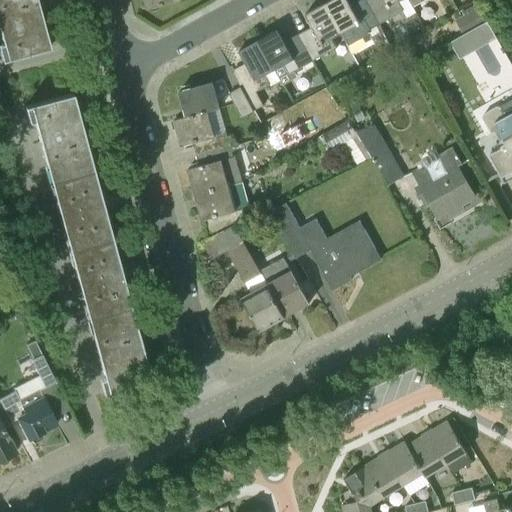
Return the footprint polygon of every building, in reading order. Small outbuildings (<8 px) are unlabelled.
[(1,59),(1,61),(49,48),(39,11),(35,0),(0,0),(0,36),(6,58),(1,59)] [(141,0),(144,9),(177,0),(141,0)] [(379,24),(365,0),(363,0),(351,7),(347,0),(331,0),(325,4),(341,33),(348,46),(369,34),(367,31),(379,24)] [(398,2),(401,0),(365,0),(379,24),(403,11),(398,2)] [(331,39),(341,33),(325,4),(305,14),(313,28),(299,36),(312,61),(336,48),(331,39)] [(455,19),(463,34),(486,21),(477,4),(463,11),(464,14),(455,19)] [(488,22),(474,29),(480,40),(482,43),(496,36),(494,32),(488,22)] [(312,61),(299,36),(285,43),(277,30),(258,41),(274,70),(284,65),(289,74),(312,61)] [(265,75),(274,70),(258,41),(239,51),(246,65),(232,72),(241,87),(253,112),(263,106),(256,91),(270,84),(265,75)] [(395,58),(392,59),(394,62),(403,58),(404,59),(409,56),(403,45),(391,52),(395,58)] [(395,58),(391,52),(389,53),(385,56),(388,61),(392,59),(395,58)] [(213,82),(179,92),(186,117),(208,111),(220,108),(218,101),(213,82)] [(242,118),(253,112),(241,87),(229,93),(242,118)] [(24,108),(29,106),(49,177),(91,166),(82,130),(72,93),(24,106),(24,108)] [(486,179),(500,172),(505,181),(511,177),(510,173),(511,171),(511,113),(507,117),(504,112),(503,113),(501,109),(500,107),(498,107),(496,107),(485,113),(484,114),(484,115),(484,116),(484,117),(484,119),(492,133),(498,129),(504,139),(492,146),(492,147),(492,148),(492,149),(492,150),(494,152),(490,154),(492,157),(478,165),(486,179)] [(196,154),(230,145),(226,133),(215,136),(208,111),(186,117),(174,120),(181,146),(193,143),(196,154)] [(358,166),(372,158),(356,131),(348,120),(322,135),(331,151),(345,143),(358,166)] [(372,158),(380,171),(388,185),(404,176),(375,125),(356,131),(372,158)] [(195,195),(229,185),(242,182),(235,156),(233,157),(230,145),(196,154),(199,166),(188,169),(195,195)] [(418,184),(415,186),(423,199),(426,197),(438,218),(446,213),(449,218),(463,210),(460,205),(474,197),(457,167),(462,164),(453,147),(438,155),(437,151),(423,159),(426,164),(412,172),(418,184)] [(49,177),(68,250),(111,238),(91,166),(49,177)] [(207,240),(235,225),(234,224),(248,218),(246,207),(236,210),(229,185),(195,195),(202,220),(207,240)] [(285,202),(270,212),(292,251),(296,258),(311,250),(324,274),(323,274),(332,290),(352,280),(348,273),(356,269),(357,270),(380,257),(360,221),(326,238),(316,219),(299,228),(285,202)] [(262,329),(262,328),(286,316),(270,287),(260,270),(243,241),(235,225),(207,240),(203,242),(212,259),(230,249),(254,291),(244,297),(244,296),(242,297),(261,330),(262,329)] [(88,322),(131,310),(111,238),(68,250),(88,322)] [(289,262),(296,258),(292,251),(285,254),(289,262)] [(283,258),(260,270),(270,287),(286,316),(309,303),(283,258)] [(131,310),(88,322),(108,393),(103,394),(103,395),(151,382),(140,345),(131,310)] [(31,360),(44,387),(55,382),(34,340),(26,345),(32,359),(31,360)] [(15,390),(0,397),(0,401),(10,422),(17,419),(28,439),(34,443),(42,438),(43,431),(56,424),(38,389),(18,398),(15,390)] [(0,460),(15,452),(2,428),(10,424),(10,422),(0,401),(0,460)] [(427,432),(446,464),(467,452),(448,421),(430,432),(429,431),(427,432)] [(407,445),(424,473),(423,473),(426,477),(446,464),(427,432),(424,434),(424,435),(407,445)] [(404,485),(423,473),(424,473),(407,445),(405,441),(387,452),(386,452),(384,453),(404,485)] [(384,498),(404,485),(384,453),(382,454),(381,456),(364,466),(384,498)] [(373,511),(372,505),(384,498),(364,466),(344,479),(350,488),(340,494),(344,511),(373,511)] [(462,490),(465,502),(475,499),(474,495),(490,491),(491,493),(498,492),(489,475),(482,479),(483,484),(462,490)] [(455,504),(465,502),(462,490),(452,492),(455,504)] [(511,511),(511,490),(496,495),(497,498),(483,502),(485,511),(511,511)] [(415,503),(417,511),(428,511),(425,500),(415,503)] [(407,511),(417,511),(415,503),(405,506),(407,511)] [(481,511),(480,503),(467,505),(468,511),(481,511)]
